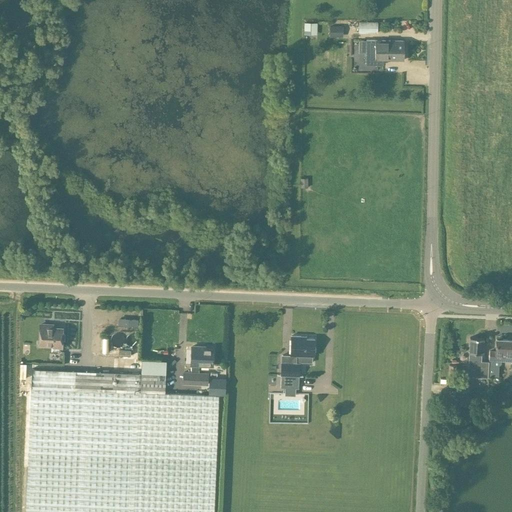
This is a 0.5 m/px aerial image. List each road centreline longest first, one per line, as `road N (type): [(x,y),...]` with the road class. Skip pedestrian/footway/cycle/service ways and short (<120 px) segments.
road 1 (tertiary): [(0,286),(430,305)]
road 2 (tertiary): [(442,297),(431,277),(437,0)]
road 3 (unclassified): [(430,305),(419,511)]
